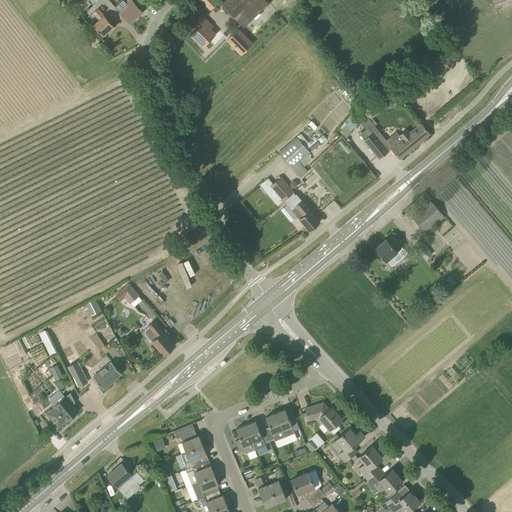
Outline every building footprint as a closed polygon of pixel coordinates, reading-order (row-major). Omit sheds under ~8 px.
[(142,12),(131,0),(127,0),(125,2),(123,0),(122,0),(115,7),(121,14),(130,24),(142,12)] [(244,28),(270,3),(266,0),(222,0),(220,2),(244,28)] [(103,36),(114,26),(99,10),(94,15),(100,21),(94,26),(103,36)] [(204,45),(214,35),(209,30),(213,26),(202,15),(195,22),(200,27),(193,33),(193,34),(192,34),(193,34),(204,45)] [(241,56),(253,44),(238,29),(226,41),(241,56)] [(382,98),(383,107),(397,106),(397,97),(382,98)] [(420,123),(410,132),(406,128),(402,131),(399,134),(402,139),(391,148),(400,159),(430,134),(420,123)] [(368,127),(360,134),(364,139),(364,140),(379,158),(388,151),(373,132),(368,127)] [(308,154),(310,152),(297,137),(278,152),(302,179),(310,173),(304,166),(312,159),(308,154)] [(309,147),(312,151),(320,144),(317,140),(309,147)] [(338,143),(347,153),(350,150),(342,140),(338,143)] [(294,194),(293,192),(294,191),(281,176),(270,186),(287,204),(309,231),(320,222),(297,195),(295,193),(294,194)] [(425,232),(444,217),(431,201),(412,217),(425,232)] [(407,251),(392,234),(386,239),(386,238),(375,248),(390,265),(407,251)] [(184,249),(191,245),(186,236),(179,240),(184,249)] [(426,259),(432,253),(421,241),(415,247),(426,259)] [(125,297),(130,303),(139,295),(129,283),(115,295),(121,301),(125,297)] [(94,299),(88,303),(92,310),(98,307),(94,299)] [(149,325),(150,326),(145,330),(145,334),(152,341),(164,355),(175,345),(154,320),(149,325)] [(48,334),(42,337),(50,353),(56,351),(48,334)] [(94,376),(104,388),(122,373),(112,361),(94,376)] [(49,366),(56,379),(63,376),(56,363),(49,366)] [(56,407),(49,413),(59,424),(66,419),(67,420),(79,410),(73,404),(76,401),(71,391),(70,392),(65,397),(55,405),(56,407)] [(327,411),(320,403),(306,408),(310,420),(319,417),(330,429),(342,418),(332,406),(327,411)] [(289,418),(285,409),(276,413),(286,436),(295,433),(294,431),(300,428),(295,416),(289,418)] [(270,427),(265,428),(270,440),(274,439),(278,447),(288,443),(285,437),(286,436),(276,413),(266,417),(270,427)] [(260,431),(256,421),(246,424),(253,442),(263,438),(265,443),(270,440),(265,428),(260,431)] [(182,442),(186,452),(203,445),(199,435),(197,436),(192,423),(174,431),(177,438),(181,436),(183,441),(182,442)] [(246,453),(256,449),(253,442),(246,424),(236,428),(240,439),(235,441),(240,453),(245,450),(246,453)] [(355,435),(349,428),(337,439),(345,449),(339,453),(346,461),(357,452),(352,447),(364,437),(360,431),(355,435)] [(157,449),(165,447),(163,438),(155,440),(157,449)] [(309,441),(305,444),(312,451),(315,449),(319,445),(312,438),(309,441)] [(186,469),(207,461),(205,455),(207,455),(203,445),(186,452),(181,454),(185,463),(187,468),(186,469)] [(368,479),(380,469),(375,464),(382,458),(372,446),(360,456),(366,463),(359,469),(368,479)] [(283,453),(276,456),(279,464),(286,461),(283,453)] [(209,465),(207,461),(186,469),(192,484),(215,474),(211,465),(209,465)] [(130,473),(122,463),(108,475),(124,493),(137,482),(140,484),(144,480),(135,469),(130,473)] [(251,467),(242,470),(245,477),(253,473),(251,467)] [(277,477),(284,475),(281,469),(275,472),(277,477)] [(384,485),(389,491),(393,488),(402,481),(392,469),(385,475),(380,469),(368,479),(365,482),(375,494),(378,491),(378,490),(384,485)] [(325,495),(324,494),(321,491),(318,487),(316,490),(309,472),(292,479),(298,494),(303,492),(308,497),(309,496),(315,503),(325,495)] [(205,496),(219,490),(217,485),(219,484),(215,474),(192,484),(198,499),(205,496)] [(173,475),(166,478),(168,484),(176,481),(173,475)] [(257,486),(264,483),(261,477),(255,480),(257,486)] [(266,507),(286,498),(279,480),(258,488),(266,507)] [(323,487),(321,491),(324,494),(334,487),(330,482),(323,487)] [(339,484),(334,490),(341,495),(346,489),(339,484)] [(356,489),(352,493),(356,499),(361,495),(360,494),(356,489)] [(219,490),(205,496),(211,511),(227,504),(223,494),(221,495),(219,490)] [(410,490),(402,497),(397,491),(386,501),(395,511),(400,507),(404,511),(414,511),(412,509),(420,502),(410,490)] [(329,507),(324,502),(312,511),(339,511),(332,504),(329,507)]
